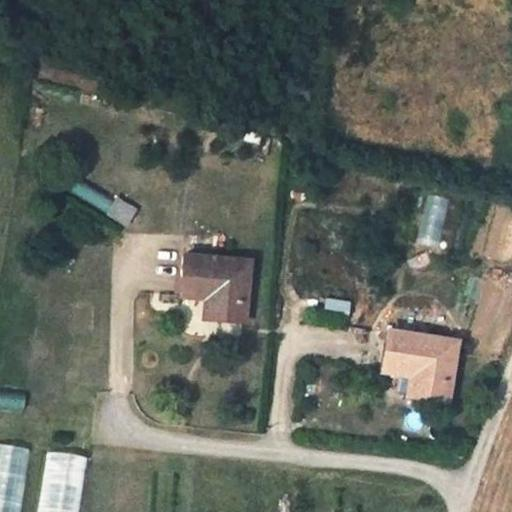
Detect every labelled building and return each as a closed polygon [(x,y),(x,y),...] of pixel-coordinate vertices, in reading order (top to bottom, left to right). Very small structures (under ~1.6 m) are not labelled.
[(436,249),(447,200),(426,195),(416,244),(436,249)] [(110,199),(103,213),(126,224),(133,209),(110,199)] [(218,299),(216,319),(240,321),(247,261),(182,255),(179,296),(203,298),(218,299)] [(203,298),(201,318),(216,319),(218,299),(203,298)] [(384,371),(408,374),(422,377),(419,397),(444,401),(454,341),(389,331),(384,371)] [(422,377),(408,374),(405,394),(419,397),(422,377)] [(0,511),(20,511),(30,448),(0,444),(0,511)] [(77,511),(84,456),(43,451),(36,511),(77,511)]
